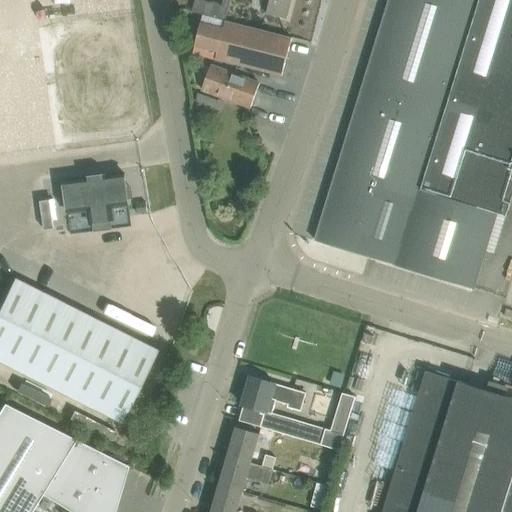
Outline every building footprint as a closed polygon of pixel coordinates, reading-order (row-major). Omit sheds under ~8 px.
[(195,0),(193,11),(226,20),(231,0),(224,0),(223,5),(204,0),(195,0)] [(269,0),(267,12),(288,18),(292,0),(269,0)] [(511,0),(391,0),(317,240),(369,256),(474,289),(497,212),(508,215),(511,202),(511,0)] [(285,35),(265,30),(226,20),(224,28),(202,22),(196,46),(219,52),(216,59),(255,69),(284,76),(293,37),(285,35)] [(121,21),(43,31),(45,35),(51,67),(127,57),(121,21)] [(203,89),(249,106),(252,107),(261,83),(212,65),(203,89)] [(130,206),(126,171),(63,179),(68,214),(89,211),(91,224),(95,223),(113,221),(117,221),(115,208),(130,206)] [(147,201),(136,202),(137,213),(148,212),(147,201)] [(161,257),(163,255),(129,257),(141,317),(173,309),(161,257)] [(14,278),(0,306),(0,361),(121,422),(158,350),(14,278)] [(511,511),(511,397),(489,390),(470,384),(427,370),(426,372),(415,368),(418,358),(383,347),(372,384),(371,388),(374,388),(403,398),(406,398),(407,395),(419,399),(383,511),(511,511)] [(289,406),(302,410),(307,392),(252,375),(243,405),(266,411),(261,426),(319,443),(324,427),(273,412),(277,400),(290,404),(289,406)] [(330,447),(340,450),(356,397),(345,394),(330,447)] [(71,511),(115,511),(128,466),(4,403),(0,410),(0,511),(31,511),(42,494),(71,511)] [(64,419),(61,426),(69,430),(72,423),(64,419)] [(274,469),(275,467),(277,458),(277,457),(256,451),(261,433),(237,426),(229,455),(274,469)] [(229,455),(220,485),(244,491),(248,477),(269,484),(274,469),(229,455)] [(318,482),(314,493),(325,496),(328,485),(318,482)] [(237,511),(244,491),(220,485),(212,511),(237,511)]
